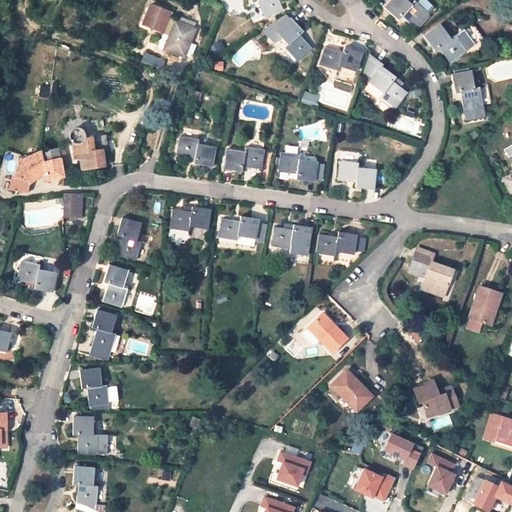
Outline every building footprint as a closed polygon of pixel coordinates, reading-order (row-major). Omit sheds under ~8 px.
[(257,0),(265,17),(283,9),(278,0),(257,0)] [(390,0),(384,8),(398,20),(401,16),(414,28),(433,7),(425,0),(390,0)] [(170,12),(148,4),(139,25),(169,36),(164,48),(184,55),(185,54),(191,57),(196,43),(190,41),(195,28),(175,20),(167,18),(170,12)] [(289,18),(286,14),(269,24),(270,25),(282,39),(287,44),(284,47),(286,49),(284,51),(294,61),(296,59),(297,61),(311,48),(299,34),(302,31),(290,17),(289,18)] [(438,47),(449,62),(465,51),(453,35),(449,38),(439,24),(423,36),(434,50),(438,47)] [(282,39),(270,25),(263,31),(275,45),(282,39)] [(342,51),(325,46),(318,65),(337,70),(338,66),(355,71),(361,52),(344,46),(342,51)] [(367,54),(359,81),(365,86),(368,82),(380,66),(381,64),(367,54)] [(170,64),(154,58),(151,65),(167,71),(170,64)] [(395,77),(380,66),(368,82),(382,93),(379,96),(394,108),(406,92),(392,81),(395,77)] [(459,92),(464,118),(492,113),(487,85),(474,88),(471,71),(451,75),(454,93),(459,92)] [(319,96),(306,92),(303,100),(316,104),(319,96)] [(72,141),(73,152),(82,151),(84,168),(104,165),(101,149),(93,151),(92,138),(83,139),(84,136),(84,134),(83,132),(82,130),(81,129),(79,128),(77,128),(75,128),(74,128),(73,129),(71,130),(70,132),(69,134),(69,135),(69,137),(70,139),(72,141)] [(477,134),(473,130),(466,137),(470,141),(477,134)] [(198,143),(198,139),(179,135),(176,155),(194,158),(193,164),(212,166),(215,146),(198,143)] [(244,146),(244,151),(227,148),(223,169),(242,171),(242,166),(261,169),(264,149),(244,146)] [(63,147),(58,148),(60,158),(60,162),(66,161),(63,147)] [(60,158),(58,148),(41,151),(44,161),(60,158)] [(44,161),(41,151),(20,161),(12,189),(27,191),(28,184),(29,180),(40,172),(41,175),(46,174),(47,181),(63,177),(60,162),(60,158),(44,161)] [(74,158),(79,157),(81,169),(84,168),(82,151),(73,152),(74,158)] [(299,159),(299,154),(280,152),(278,171),(296,173),(296,179),(314,181),(314,178),(316,162),(316,160),(299,159)] [(358,167),(358,162),(339,161),(337,180),(355,182),(355,187),(373,189),(375,169),(358,167)] [(327,164),(316,162),(314,178),(324,179),(327,164)] [(28,184),(41,175),(40,172),(29,180),(28,184)] [(511,173),(503,178),(511,193),(511,192),(511,173)] [(421,196),(417,192),(412,196),(417,200),(421,196)] [(78,217),(78,207),(81,207),(82,193),(64,193),(63,216),(78,217)] [(191,206),(190,211),(173,209),(170,228),(189,231),(190,226),(207,229),(209,209),(191,206)] [(239,216),(238,220),(221,218),(217,237),(236,240),(237,235),(256,238),(255,241),(264,243),(267,224),(258,222),(258,219),(239,216)] [(116,235),(121,237),(116,254),(134,260),(140,241),(136,240),(140,223),(121,218),(116,235)] [(310,227),(293,224),(292,229),(274,226),(270,246),(290,249),(289,254),(305,257),(310,227)] [(337,231),(336,236),(319,234),(316,253),(335,256),(335,252),(353,254),(353,251),(362,252),(365,237),(355,235),(356,234),(337,231)] [(255,247),(255,241),(256,238),(237,235),(236,240),(236,244),(255,247)] [(426,274),(422,285),(444,293),(452,269),(431,262),(433,254),(426,252),(426,253),(424,253),(415,250),(410,264),(428,270),(426,274)] [(34,283),(33,288),(52,292),(56,272),(38,269),(39,264),(20,261),(17,280),(34,283)] [(103,282),(108,283),(102,301),(121,307),(126,288),(122,287),(127,270),(108,264),(103,282)] [(409,268),(417,271),(426,274),(428,270),(410,264),(409,268)] [(443,296),(444,293),(422,285),(421,289),(443,296)] [(468,317),(486,323),(491,308),(495,309),(500,293),(479,286),(468,317)] [(490,324),(495,309),(491,308),(486,323),(490,324)] [(96,329),(91,346),(110,352),(115,333),(111,332),(116,315),(96,310),(91,327),(96,329)] [(320,314),(332,327),(334,325),(321,313),(320,314)] [(320,314),(307,327),(332,352),(346,338),(334,325),(332,327),(320,314)] [(0,330),(0,350),(5,352),(9,332),(0,330)] [(115,335),(113,351),(119,352),(121,336),(115,335)] [(91,406),(91,412),(106,409),(106,404),(108,404),(106,385),(101,385),(99,368),(79,371),(81,388),(86,388),(88,406),(91,406)] [(359,382),(346,369),(330,384),(355,410),(374,393),(361,380),(359,382)] [(427,417),(450,408),(448,403),(456,400),(450,385),(437,390),(432,379),(423,382),(424,385),(413,388),(418,402),(421,401),(427,417)] [(511,388),(500,384),(496,396),(507,400),(511,388)] [(511,418),(503,415),(493,412),(485,437),(495,440),(511,445),(511,418)] [(72,435),(77,435),(77,453),(107,454),(107,435),(93,434),(93,417),(73,416),(72,435)] [(198,419),(192,417),(188,426),(195,429),(198,419)] [(413,444),(391,434),(384,449),(405,459),(403,464),(412,469),(421,449),(412,445),(413,444)] [(310,462),(281,452),(278,461),(283,463),(277,479),(297,486),(302,471),(306,473),(310,462)] [(455,465),(431,454),(427,462),(436,466),(427,486),(441,492),(445,494),(455,475),(451,473),(455,465)] [(366,464),(354,489),(372,497),(373,496),(384,501),(393,482),(381,477),(383,472),(366,464)] [(77,484),(76,507),(87,511),(103,511),(104,505),(95,504),(97,485),(92,485),(93,467),(74,466),(72,484),(77,484)] [(511,503),(511,486),(511,487),(500,481),(498,487),(475,475),(464,497),(488,509),(495,495),(511,503)] [(441,492),(427,486),(424,493),(437,499),(441,492)] [(291,511),(293,508),(265,497),(262,506),(267,508),(265,511),(291,511)]
